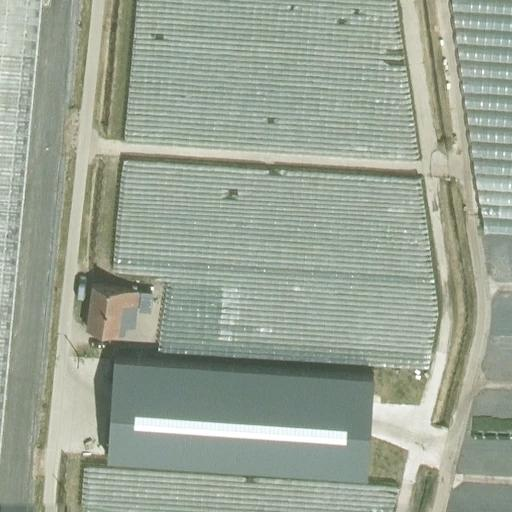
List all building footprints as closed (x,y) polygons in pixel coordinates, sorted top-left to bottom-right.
[(0,0),(0,472),(44,0),(0,0)] [(511,0),(453,0),(445,164),(511,167),(511,0)] [(158,278),(159,334),(193,333),(192,277),(158,278)] [(89,325),(141,330),(145,286),(93,280),(92,295),(89,325)] [(113,360),(111,415),(151,416),(154,348),(100,345),(100,360),(113,360)]
